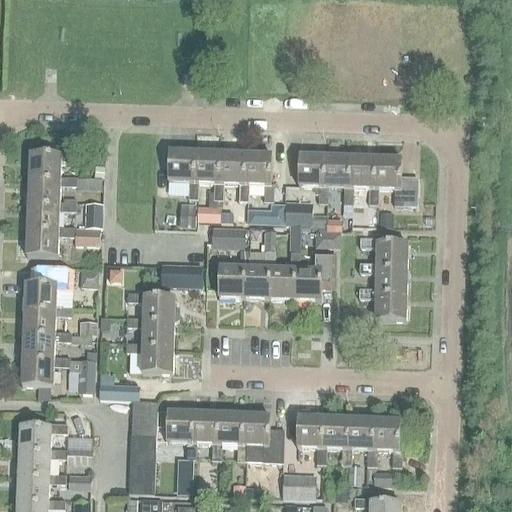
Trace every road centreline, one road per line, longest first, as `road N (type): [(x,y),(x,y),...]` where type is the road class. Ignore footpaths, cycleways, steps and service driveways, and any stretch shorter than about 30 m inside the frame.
road 1 (residential): [(447,383),(451,130),(0,106)]
road 2 (residential): [(447,383),(205,379)]
road 3 (residential): [(443,511),(447,383)]
